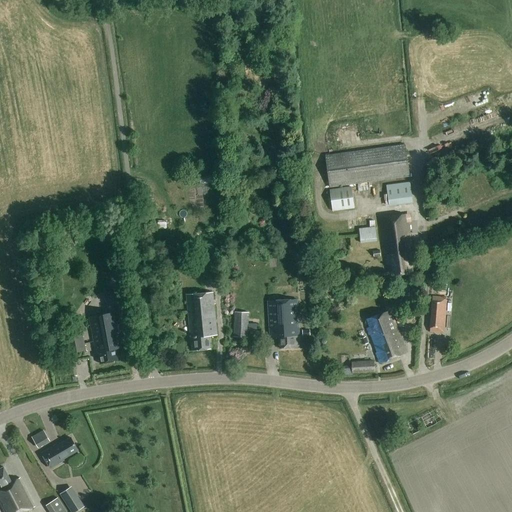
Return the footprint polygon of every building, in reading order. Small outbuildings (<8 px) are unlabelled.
[(326,156),(330,187),(409,177),(405,145),(326,156)] [(413,203),(410,182),(402,183),(386,186),(389,206),(405,204),(413,203)] [(356,208),(353,189),(330,192),(333,211),(356,208)] [(403,215),(380,218),(385,255),(387,255),(387,259),(386,259),(387,265),(392,265),(393,277),(413,274),(410,247),(411,247),(410,240),(405,241),(404,235),(409,234),(408,223),(404,224),(403,215)] [(63,248),(65,263),(73,261),(71,246),(63,248)] [(186,295),(192,351),(210,349),(209,336),(217,335),(213,292),(186,295)] [(430,332),(444,333),(447,298),(433,297),(430,332)] [(279,336),(279,348),(300,347),(297,300),(268,301),(270,337),(279,336)] [(95,352),(98,352),(100,363),(118,360),(115,348),(124,347),(117,311),(88,317),(95,352)] [(379,353),(376,354),(380,364),(407,354),(394,320),(392,321),(388,311),(367,319),(370,328),(366,329),(369,336),(372,335),(379,353)] [(233,336),(248,337),(249,313),(235,312),(233,336)] [(64,335),(68,353),(85,350),(81,331),(64,335)] [(342,366),(342,376),(352,375),(352,373),(374,372),(374,361),(352,362),(352,366),(342,366)] [(17,398),(30,391),(27,386),(14,393),(17,398)] [(424,433),(451,419),(445,408),(418,421),(424,433)] [(455,448),(449,436),(444,438),(441,430),(427,436),(436,456),(455,448)] [(32,437),(38,448),(50,441),(44,431),(32,437)] [(42,454),(51,468),(64,460),(64,459),(78,450),(71,438),(58,446),(57,445),(42,454)] [(0,499),(6,511),(23,511),(34,507),(20,478),(12,483),(4,468),(0,469),(0,499)] [(93,473),(79,479),(91,508),(105,502),(93,473)] [(76,511),(84,507),(71,487),(60,494),(70,511),(76,511)]
